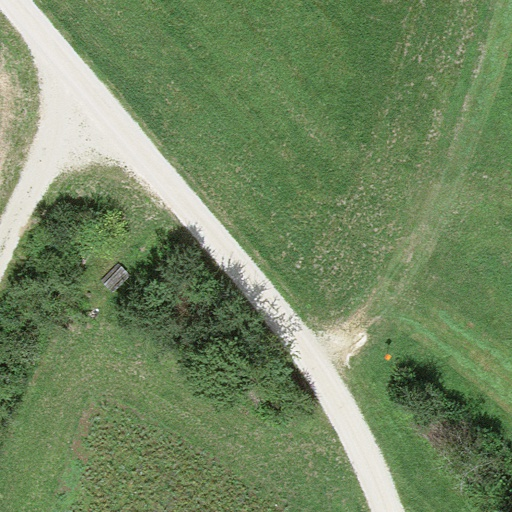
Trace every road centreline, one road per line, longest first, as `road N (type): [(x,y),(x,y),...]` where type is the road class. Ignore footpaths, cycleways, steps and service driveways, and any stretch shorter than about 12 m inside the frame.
road 1 (track): [(1,0),(317,370),(389,511)]
road 2 (track): [(317,370),(362,315),(412,206),(476,0)]
road 3 (track): [(0,246),(72,91)]
